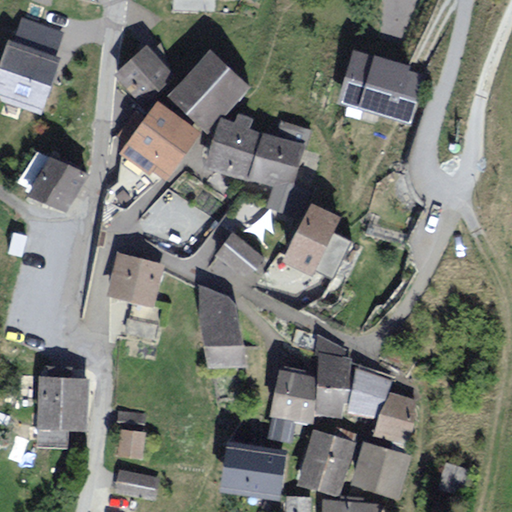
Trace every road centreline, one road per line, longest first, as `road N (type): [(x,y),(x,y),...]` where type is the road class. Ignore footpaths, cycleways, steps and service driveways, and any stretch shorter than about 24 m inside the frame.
road 1 (residential): [(89,342),(105,244),(131,242),(360,348),(387,327),(426,271),(449,197)]
road 2 (track): [(449,197),(503,293),(482,511)]
road 3 (tertiary): [(117,0),(81,241)]
road 4 (residential): [(449,197),(417,175),(462,0)]
road 5 (tertiary): [(89,342),(103,369),(84,511)]
